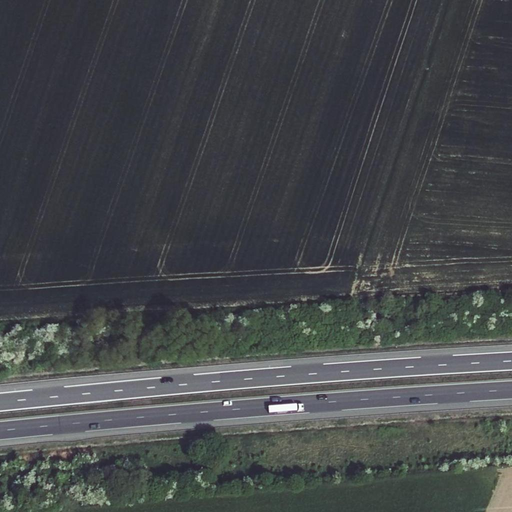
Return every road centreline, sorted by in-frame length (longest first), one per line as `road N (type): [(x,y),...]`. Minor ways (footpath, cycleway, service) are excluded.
road 1 (motorway): [(511,361),(0,402)]
road 2 (motorway): [(0,431),(511,391)]
